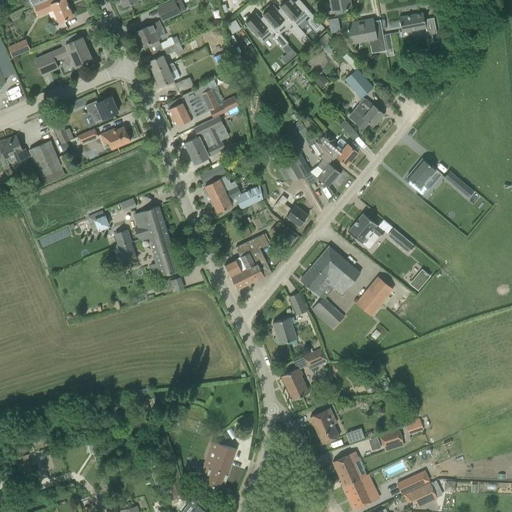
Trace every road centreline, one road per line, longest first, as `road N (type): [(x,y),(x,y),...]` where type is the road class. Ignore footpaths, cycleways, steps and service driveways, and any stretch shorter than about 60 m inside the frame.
road 1 (residential): [(237,316),(424,106)]
road 2 (unclassified): [(237,316),(129,66)]
road 3 (residential): [(0,121),(129,66)]
road 4 (unclassified): [(337,511),(287,419),(270,406)]
